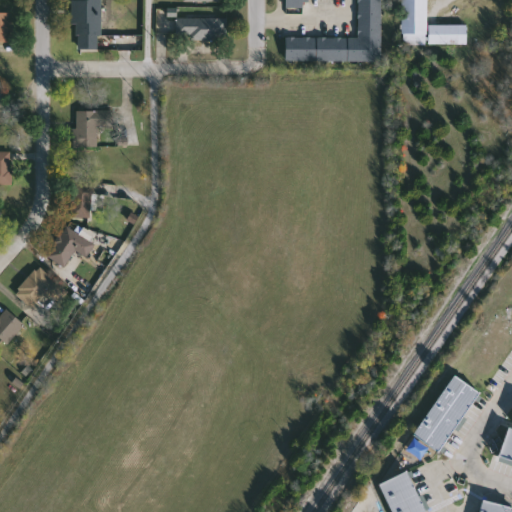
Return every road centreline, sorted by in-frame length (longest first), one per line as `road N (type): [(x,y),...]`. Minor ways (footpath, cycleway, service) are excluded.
road 1 (residential): [(40,0),(35,215),(0,258)]
road 2 (residential): [(41,66),(255,68)]
